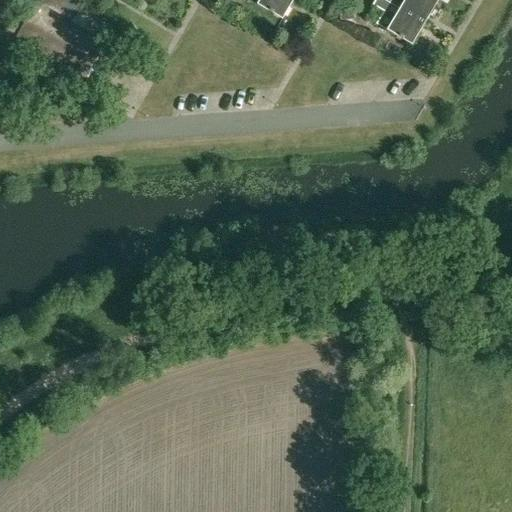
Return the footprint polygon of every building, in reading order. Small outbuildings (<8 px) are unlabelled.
[(295,1),(292,0),(262,0),(257,9),(282,23),(295,1)] [(389,6),(379,0),(377,0),(374,6),(396,19),(387,34),(412,49),(425,27),(400,12),(401,10),(390,4),(389,6)] [(427,0),(407,0),(401,10),(400,12),(425,27),(437,6),(427,0)] [(83,1),(72,20),(84,27),(95,9),(83,1)] [(340,24),(356,29),(352,5),(338,7),(340,24)]
